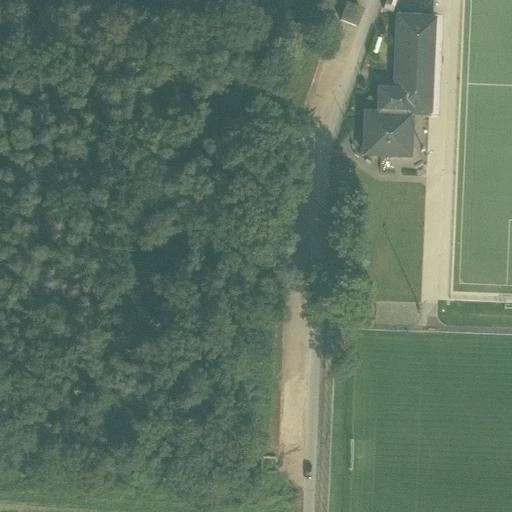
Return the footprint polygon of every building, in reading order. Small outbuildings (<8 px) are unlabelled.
[(360,12),(345,7),(339,23),(354,28),(360,12)] [(390,79),(423,80),(425,31),(434,32),(434,19),(393,17),(390,79)] [(423,80),(423,90),(422,102),(431,102),(434,32),(425,31),(423,80)] [(423,80),(390,79),(390,89),(423,90),(423,80)] [(423,90),(390,89),(374,89),(373,115),(374,115),(409,115),(429,115),(431,102),(422,102),(423,90)] [(409,115),(374,115),(373,115),(362,114),(362,157),(408,157),(409,115)]
